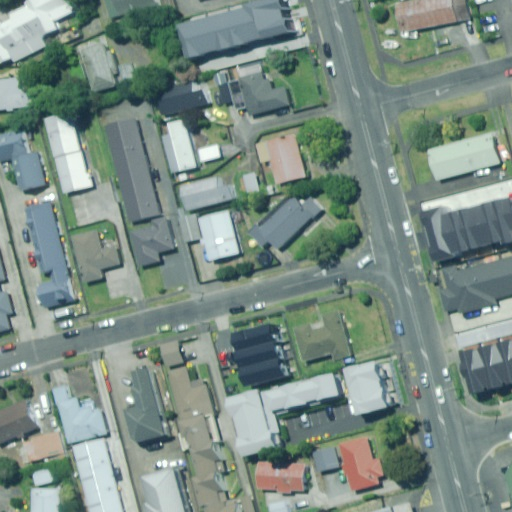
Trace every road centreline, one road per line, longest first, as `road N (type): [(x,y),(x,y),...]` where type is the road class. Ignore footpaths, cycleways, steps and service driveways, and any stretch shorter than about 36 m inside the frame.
road 1 (residential): [(398,256),(0,363)]
road 2 (residential): [(398,256),(448,447)]
road 3 (residential): [(359,109),(511,69)]
road 4 (residential): [(359,109),(398,256)]
